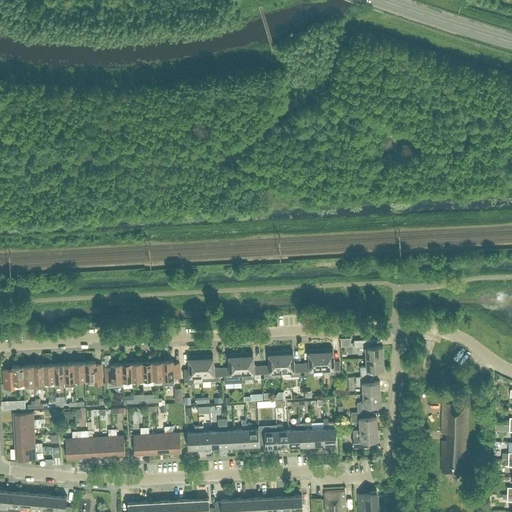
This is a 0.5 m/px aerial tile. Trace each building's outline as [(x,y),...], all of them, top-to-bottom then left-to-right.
[(366,351),(366,358),(383,357),(383,345),(375,345),(374,338),(354,339),(354,347),(359,347),(359,350),(366,351)] [(322,368),(321,348),(309,349),(310,362),(304,362),(302,362),(302,370),(304,370),(304,375),(314,374),(315,369),(322,368)] [(333,348),(321,348),(322,368),(329,368),(331,373),(340,373),(339,360),(333,361),(333,348)] [(282,370),(281,350),(269,351),(270,364),(264,364),(264,377),(274,376),(275,371),(282,370)] [(293,350),(281,350),(282,370),(289,370),(291,376),(300,375),(300,370),(302,370),(302,362),(300,362),(294,363),(293,350)] [(253,352),(241,353),(242,373),(249,372),(251,378),(260,377),(260,365),(254,365),(253,352)] [(242,373),(241,353),(229,353),(230,366),(224,367),(225,382),(242,381),(242,373)] [(213,354),(201,355),(202,380),(211,379),(211,380),(220,379),(220,374),(222,374),(222,367),(220,367),(214,367),(213,354)] [(202,380),(201,355),(189,355),(190,368),(184,369),(184,381),(194,381),(194,380),(202,380)] [(360,366),(360,375),(369,375),(374,375),(373,369),(384,368),(383,357),(366,358),(366,364),(360,366)] [(173,359),(162,360),(163,377),(164,384),(174,383),(174,377),(180,377),(179,362),(173,362),(173,359)] [(95,360),(84,361),(85,379),(94,378),(94,384),(102,384),(102,378),(101,363),(95,364),(95,360)] [(152,360),(142,361),(143,379),(153,378),(152,360)] [(162,360),(152,360),(153,378),(163,377),(162,360)] [(84,361),(74,362),(75,379),(85,379),(84,361)] [(132,361),(122,362),(123,380),(133,379),(132,361)] [(142,361),(132,361),(133,379),(143,379),(142,361)] [(54,363),(55,380),(55,386),(65,385),(64,362),(54,363)] [(74,362),(64,362),(65,385),(75,385),(75,379),(74,362)] [(123,380),(122,362),(111,363),(111,366),(105,366),(106,380),(123,380)] [(44,363),(33,364),(35,387),(45,386),(45,381),(44,363)] [(54,363),(44,363),(45,381),(55,380),(54,363)] [(13,368),(3,368),(4,385),(4,389),(14,388),(25,387),(23,364),(13,365),(13,368)] [(33,364),(23,364),(25,387),(35,387),(33,364)] [(362,386),(363,393),(380,392),(380,380),(369,381),(369,375),(360,375),(355,376),(356,385),(362,386)] [(357,402),(357,411),(366,411),(371,410),(370,404),(381,404),(380,392),(363,393),(363,400),(357,402)] [(442,471),(466,472),(468,404),(443,404),(442,431),(447,432),(447,439),(443,439),(442,457),(443,458),(442,471)] [(13,412),(14,424),(41,423),(41,418),(34,418),(33,411),(13,412)] [(359,422),(360,428),(377,427),(377,416),(366,416),(366,411),(357,411),(351,411),(352,420),(359,422)] [(325,443),(337,443),(336,420),(327,421),(327,417),(323,417),(324,427),(325,443)] [(312,421),(300,422),(301,445),(313,444),(312,428),(312,421)] [(242,428),(235,429),(236,445),(247,444),(246,428),(247,428),(246,422),(242,422),(242,428)] [(301,445),(300,422),(296,422),(296,428),(288,429),(289,445),(301,445)] [(14,424),(14,435),(35,434),(34,426),(41,426),(41,423),(14,424)] [(219,430),(211,430),(212,446),(224,446),(223,423),(218,423),(219,430)] [(227,423),(223,423),(224,446),(236,445),(235,429),(227,429),(227,423)] [(276,423),(277,429),(278,446),(289,445),(288,429),(281,429),(281,423),(276,423)] [(188,448),(200,447),(199,424),(195,425),(195,431),(187,431),(188,448)] [(203,424),(199,424),(200,447),(212,446),(211,430),(204,430),(203,424)] [(165,432),(157,432),(158,453),(169,452),(168,425),(164,425),(165,432)] [(172,425),(168,425),(169,452),(181,451),(180,431),(173,432),(172,425)] [(147,453),(145,426),(140,426),(141,433),(134,434),(135,454),(147,453)] [(149,426),(145,426),(147,453),(158,453),(157,432),(149,433),(149,426)] [(259,427),(247,428),(246,428),(247,444),(259,444),(259,430),(259,427)] [(325,443),(324,427),(312,428),(313,444),(325,443)] [(377,427),(360,428),(360,435),(353,437),(354,447),(368,447),(367,440),(378,439),(377,427)] [(109,435),(100,436),(102,456),(113,455),(112,428),(108,428),(109,435)] [(116,428),(112,428),(113,455),(125,454),(124,434),(117,435),(116,428)] [(88,429),(88,436),(89,436),(90,456),(102,456),(100,436),(93,436),(92,429),(88,429)] [(277,429),(259,430),(259,444),(265,443),(265,446),(278,446),(277,429)] [(79,457),(77,430),(72,430),(73,437),(65,437),(67,458),(79,457)] [(80,430),(77,430),(79,457),(90,456),(89,436),(88,436),(81,437),(80,430)] [(14,435),(15,447),(42,445),(42,442),(35,442),(35,434),(14,435)] [(57,442),(57,434),(49,434),(49,443),(57,442)] [(42,445),(15,447),(16,459),(36,458),(35,450),(42,450),(42,445)] [(0,506),(8,507),(10,490),(0,488),(0,506)] [(345,511),(344,489),(325,490),(326,511),(329,511),(345,511)] [(378,511),(377,489),(370,490),(371,492),(359,492),(359,511),(378,511)] [(21,491),(10,490),(8,507),(8,511),(13,511),(19,511),(19,508),(21,491)] [(20,508),(31,509),(32,492),(21,491),(20,508)] [(31,509),(42,510),(44,493),(32,492),(31,509)] [(53,511),(55,494),(44,493),(42,510),(42,511),(53,511)] [(55,494),(53,511),(71,511),(72,505),(66,505),(67,495),(55,494)] [(290,495),(290,511),(308,511),(308,502),(302,502),(302,494),(290,495)] [(279,511),(278,495),(267,496),(267,511),(279,511)] [(290,511),(290,495),(278,495),(279,511),(290,511)] [(267,511),(267,496),(256,497),(256,511),(267,511)] [(209,497),(197,498),(197,511),(215,511),(215,507),(209,507),(209,497)] [(245,511),(244,497),(233,498),(233,511),(245,511)] [(256,511),(256,497),(244,497),(245,511),(256,511)] [(186,511),(185,498),(174,499),(174,511),(186,511)] [(197,511),(197,498),(185,498),(186,511),(197,511)] [(215,501),(215,507),(215,511),(233,511),(233,498),(221,498),(221,500),(215,501)] [(163,511),(163,499),(151,500),(151,511),(163,511)] [(174,511),(174,499),(163,499),(163,511),(174,511)] [(151,511),(151,500),(140,501),(140,511),(151,511)] [(140,511),(140,501),(128,501),(129,511),(123,511),(122,511),(140,511)]
